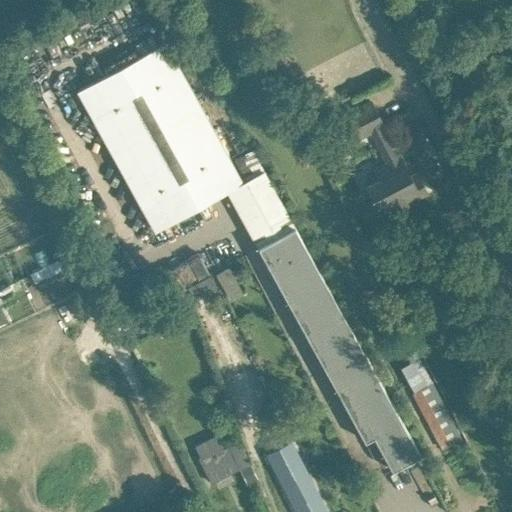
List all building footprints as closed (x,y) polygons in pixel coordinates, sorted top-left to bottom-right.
[(74,87),(116,161),(155,230),(245,180),(166,36),(74,87)] [(348,78),(375,66),(368,50),(359,54),(356,47),(338,55),(348,78)] [(356,138),(381,125),(383,124),(370,101),(344,115),(356,138)] [(402,166),(400,161),(398,158),(400,157),(399,156),(374,169),(377,175),(362,183),(369,197),(356,204),(366,223),(426,192),(418,176),(412,180),(404,166),(402,166)] [(259,248),(365,440),(373,435),(392,469),(420,453),(297,229),(259,248)] [(231,266),(219,273),(232,297),(245,290),(231,266)] [(401,366),(414,390),(432,380),(419,356),(401,366)] [(463,436),(432,380),(414,390),(444,446),(463,436)] [(280,412),(270,418),(276,431),(287,425),(280,412)] [(199,456),(197,457),(210,481),(230,472),(238,468),(225,443),(199,456)] [(249,462),(238,468),(246,483),(258,477),(249,462)]
